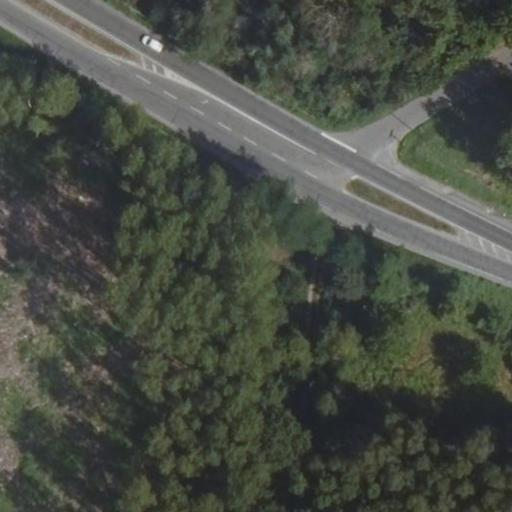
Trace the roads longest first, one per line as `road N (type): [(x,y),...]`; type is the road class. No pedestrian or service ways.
road 1 (primary): [(99,61),(332,196),(511,264)]
road 2 (track): [(302,511),(315,283),(344,151)]
road 3 (primary): [(344,151),(72,0)]
road 4 (unclassified): [(99,61),(188,90),(314,157),(344,151)]
road 5 (unclassified): [(344,151),(511,50)]
road 6 (primary): [(511,243),(344,151)]
